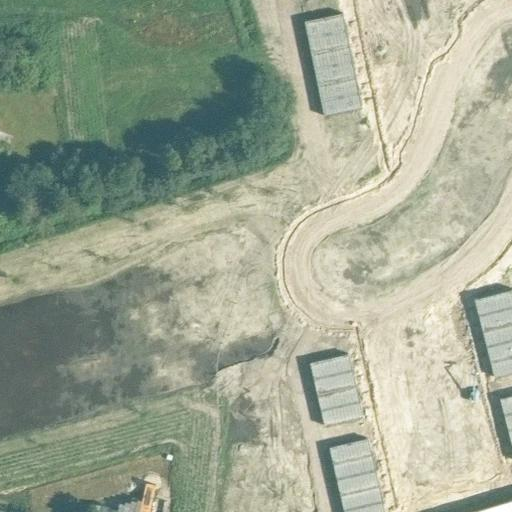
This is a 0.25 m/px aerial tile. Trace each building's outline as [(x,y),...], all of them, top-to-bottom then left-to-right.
[(343,13),(305,21),(308,37),(347,29),(343,13)] [(347,29),(308,37),(312,53),(350,45),(347,29)] [(350,45),(312,53),(315,68),(353,61),(350,45)] [(353,61),(315,68),(318,84),(356,76),(353,61)] [(356,76),(318,84),(321,100),(359,92),(356,76)] [(359,92),(321,100),(324,116),(363,108),(359,92)] [(511,289),(476,299),(480,315),(511,306),(511,289)] [(511,306),(480,315),(484,330),(511,323),(511,306)] [(511,323),(484,330),(488,346),(511,339),(511,323)] [(511,339),(488,346),(492,362),(511,356),(511,339)] [(348,353),(311,362),(314,378),(352,370),(348,353)] [(511,356),(492,362),(496,377),(511,373),(511,356)] [(352,370),(314,378),(318,394),(356,385),(352,370)] [(356,385),(318,394),(321,410),(359,401),(356,385)] [(511,395),(501,398),(505,415),(511,413),(511,395)] [(359,401),(321,410),(325,426),(363,417),(359,401)] [(368,438),(330,447),(334,463),(371,454),(368,438)] [(371,454),(334,463),(337,479),(375,470),(371,454)] [(375,470),(337,479),(341,494),(379,486),(375,470)] [(379,486),(341,494),(344,510),(382,501),(379,486)] [(511,511),(511,498),(466,511),(511,511)] [(384,511),(382,501),(344,510),(344,511),(384,511)]
